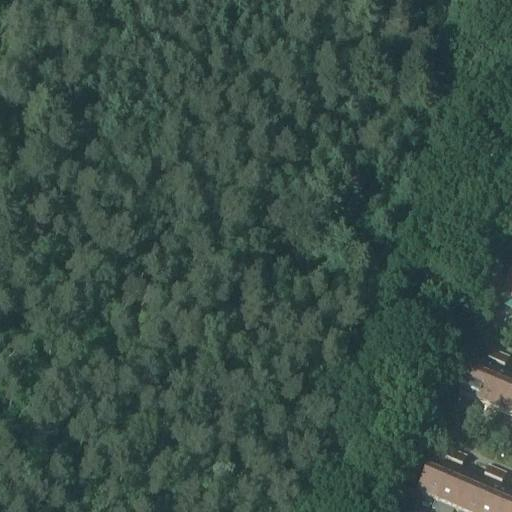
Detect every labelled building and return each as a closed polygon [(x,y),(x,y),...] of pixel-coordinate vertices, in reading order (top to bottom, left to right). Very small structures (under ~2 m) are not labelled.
[(511,275),(502,299),(511,303),(511,275)] [(485,369),(474,365),(460,398),(480,406),(494,373),(501,357),(492,353),(485,369)] [(501,357),(494,373),(480,406),(499,415),(511,385),(511,380),(502,377),(509,361),(501,357)] [(511,385),(499,415),(511,420),(511,385)] [(442,469),(431,465),(417,497),(437,506),(451,473),(458,456),(449,453),(442,469)] [(458,456),(451,473),(437,506),(451,511),(458,511),(471,482),(460,477),(467,460),(458,456)] [(482,486),(471,482),(458,511),(481,511),(498,474),(488,470),(482,486)] [(498,474),(481,511),(505,511),(511,499),(499,493),(506,477),(498,474)]
